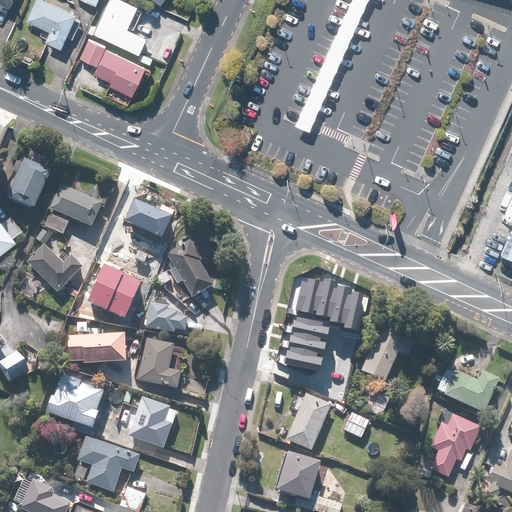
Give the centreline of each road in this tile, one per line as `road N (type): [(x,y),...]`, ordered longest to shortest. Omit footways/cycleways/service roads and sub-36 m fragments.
road 1 (residential): [(252,317),(209,511)]
road 2 (secondary): [(0,84),(161,157)]
road 3 (tertiary): [(234,0),(161,157)]
road 4 (secondary): [(295,203),(401,252),(438,283)]
road 5 (secondary): [(438,283),(392,274),(286,230)]
